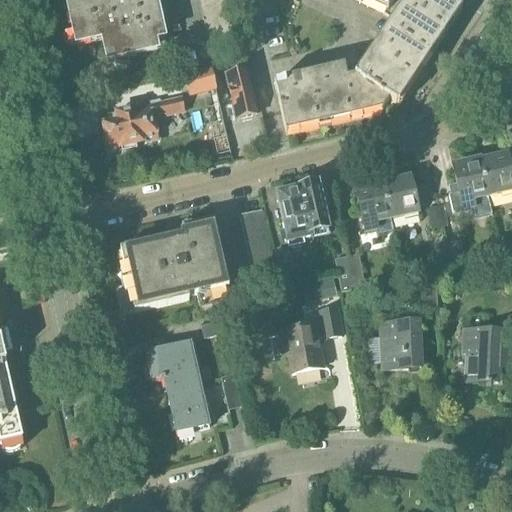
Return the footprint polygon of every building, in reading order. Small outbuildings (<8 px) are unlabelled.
[(155,0),(66,0),(77,47),(103,41),(108,64),(167,50),(155,0)] [(225,0),(197,0),(200,10),(226,4),(225,0)] [(397,110),(463,11),(446,0),(354,0),(383,13),(394,22),(356,79),(342,70),(276,85),(287,136),(383,114),(390,104),(397,110)] [(226,4),(200,10),(203,22),(229,16),(226,4)] [(229,16),(203,22),(205,34),(232,28),(229,16)] [(232,28),(205,34),(208,45),(234,39),(232,28)] [(237,51),(234,39),(208,45),(211,57),(237,51)] [(210,70),(184,77),(189,99),(215,92),(210,70)] [(227,77),(237,121),(258,116),(248,72),(227,77)] [(122,148),(124,153),(139,150),(138,144),(157,139),(153,120),(185,112),(181,99),(117,115),(117,118),(105,121),(112,150),(122,148)] [(481,162),(489,198),(511,192),(511,169),(509,156),(482,163),(482,162),(481,162)] [(475,202),(489,198),(481,162),(454,169),(465,212),(476,209),(475,202)] [(412,179),(385,185),(393,221),(419,215),(412,179)] [(322,183),(301,188),(312,238),(328,235),(323,209),(328,208),(322,183)] [(395,232),(393,221),(385,185),(384,183),(356,190),(366,235),(378,232),(379,235),(395,232)] [(303,241),(312,238),(301,188),(277,193),(285,231),(281,232),(283,245),(287,244),(289,249),(304,245),(303,241)] [(442,230),(438,209),(426,211),(430,232),(442,230)] [(176,239),(127,250),(122,251),(126,268),(132,267),(139,295),(133,297),(136,314),(191,301),(190,298),(199,296),(203,313),(235,306),(215,223),(184,230),(186,241),(177,243),(176,239)] [(244,244),(247,256),(271,251),(268,239),(244,244)] [(449,246),(456,276),(466,274),(460,243),(449,246)] [(441,279),(456,276),(449,246),(434,249),(441,279)] [(287,250),(274,253),(279,274),(284,273),(288,289),(295,287),(287,250)] [(271,251),(247,256),(250,268),(274,263),(271,251)] [(347,260),(352,291),(365,288),(358,257),(347,260)] [(347,260),(335,262),(336,270),(341,293),(352,291),(347,260)] [(250,268),(253,281),(276,275),(274,263),(250,268)] [(276,275),(253,281),(255,292),(279,287),(276,275)] [(437,312),(436,282),(422,283),(424,312),(437,312)] [(321,300),(335,297),(332,283),(318,286),(321,300)] [(321,327),(323,340),(323,342),(341,339),(336,312),(319,315),(321,327)] [(201,329),(203,342),(227,336),(222,315),(210,318),(211,326),(201,329)] [(387,372),(421,371),(419,324),(381,326),(382,348),(386,348),(387,372)] [(293,376),(323,371),(315,328),(280,335),(285,359),(289,358),(293,376)] [(24,443),(24,442),(6,366),(7,366),(2,344),(12,342),(9,330),(0,331),(0,444),(1,448),(1,450),(2,451),(4,453),(6,455),(7,456),(9,456),(11,456),(12,457),(14,456),(17,456),(18,455),(19,454),(20,453),(21,452),(23,450),(23,449),(24,447),(24,445),(24,443)] [(511,350),(500,350),(500,334),(464,332),(463,356),(467,356),(466,385),(486,385),(486,388),(491,388),(491,386),(498,386),(499,372),(511,372),(511,350)] [(162,383),(165,395),(200,387),(191,345),(148,355),(149,384),(160,384),(162,383)] [(238,386),(242,385),(241,377),(223,380),(230,413),(243,410),(238,386)] [(210,430),(200,387),(165,395),(175,438),(210,430)]
